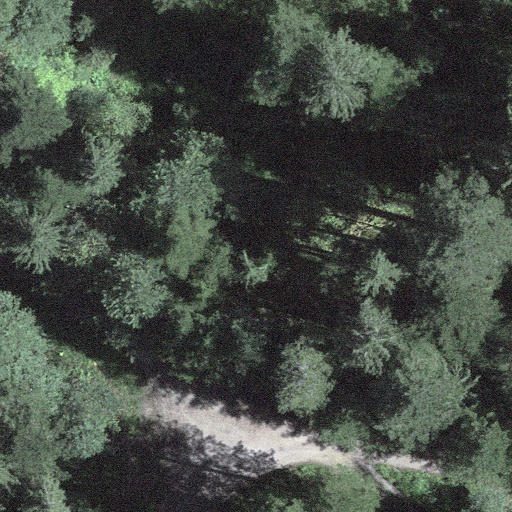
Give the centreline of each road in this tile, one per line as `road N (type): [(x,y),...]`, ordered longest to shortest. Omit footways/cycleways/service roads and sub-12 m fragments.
road 1 (track): [(178,511),(221,454),(273,431),(328,432),(511,474)]
road 2 (track): [(0,240),(70,270),(221,454)]
road 3 (track): [(0,217),(68,158),(59,85),(15,0)]
